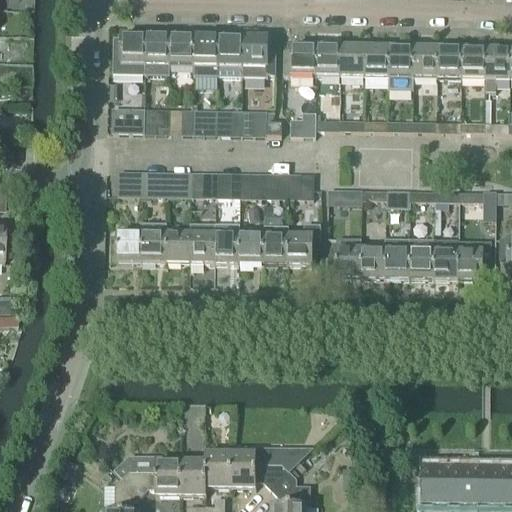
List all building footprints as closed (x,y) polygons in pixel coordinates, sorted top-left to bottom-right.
[(145,81),(145,71),(145,41),(122,40),(121,44),(113,44),(113,81),(145,81)] [(169,72),(170,41),(145,41),(145,71),(169,72)] [(194,72),(194,42),(170,41),(169,72),(194,72)] [(217,82),(218,42),(194,42),(194,72),(193,82),(217,82)] [(242,73),(242,43),(218,42),(217,82),(241,83),(242,73)] [(268,57),(268,43),(242,43),(242,73),(241,83),(267,83),(267,82),(275,82),(276,57),(268,57)] [(317,82),(317,52),(292,51),(292,57),(284,57),(284,61),(283,82),(317,82)] [(340,83),(340,52),(317,52),(317,82),(340,83)] [(365,83),(365,53),(340,52),(340,83),(365,83)] [(389,84),(390,53),(365,53),(365,83),(389,84)] [(413,84),(414,53),(390,53),(389,84),(413,84)] [(438,84),(438,54),(414,53),(413,84),(438,84)] [(462,85),(462,54),(438,54),(438,84),(462,85)] [(485,85),(485,55),(462,54),(462,85),(485,85)] [(510,86),(511,55),(485,55),(485,85),(486,85),(486,98),(495,99),(495,85),(510,86)] [(131,140),(131,115),(119,115),(118,140),(131,140)] [(143,141),(144,116),(131,115),(131,140),(143,141)] [(155,141),(155,116),(144,116),(143,141),(155,141)] [(165,141),(166,116),(155,116),(155,141),(165,141)] [(181,141),(181,116),(171,116),(170,141),(181,141)] [(192,141),(193,116),(181,116),(181,141),(192,141)] [(203,142),(203,117),(193,116),(192,141),(203,142)] [(214,142),(214,117),(203,117),(203,142),(214,142)] [(230,142),(230,117),(219,117),(219,142),(230,142)] [(241,142),(241,117),(230,117),(230,142),(241,142)] [(253,143),(253,117),(241,117),(241,142),(253,143)] [(266,143),(266,129),(266,118),(253,117),(253,143),(266,143)] [(364,127),(363,127),(363,119),(349,119),(349,117),(338,117),(339,127),(339,137),(363,137),(364,127)] [(316,143),(316,136),(316,126),(316,119),(303,119),(303,126),(291,126),(291,143),(316,143)] [(510,124),(509,124),(495,124),(495,129),(485,129),(484,139),(510,140),(510,124)] [(339,127),(316,126),(316,136),(339,137),(339,127)] [(387,138),(388,128),(364,127),(363,137),(387,138)] [(412,138),(412,128),(388,128),(387,138),(412,138)] [(436,138),(436,128),(412,128),(412,138),(436,138)] [(461,139),(461,129),(436,128),(436,138),(461,139)] [(281,143),(281,130),(266,129),(266,143),(281,143)] [(484,139),(485,129),(461,129),(461,139),(484,139)] [(130,203),(131,178),(118,177),(117,202),(130,203)] [(143,203),(143,178),(131,178),(130,203),(143,203)] [(153,203),(154,178),(143,178),(143,203),(153,203)] [(164,203),(164,178),(154,178),(153,203),(164,203)] [(181,204),(181,178),(169,178),(169,203),(181,204)] [(190,204),(191,178),(181,178),(181,204),(190,204)] [(201,204),(202,179),(191,178),(190,204),(201,204)] [(213,204),(213,179),(202,179),(201,204),(213,204)] [(229,204),(229,179),(218,179),(218,204),(229,204)] [(239,205),(239,179),(229,179),(229,204),(239,205)] [(250,205),(251,180),(239,179),(239,205),(250,205)] [(261,205),(262,180),(251,180),(250,205),(261,205)] [(277,205),(277,180),(266,180),(266,205),(277,205)] [(288,205),(288,180),(277,180),(277,205),(288,205)] [(300,206),(301,180),(288,180),(288,205),(300,206)] [(313,206),(313,181),(301,180),(300,206),(313,206)] [(361,207),(362,197),(337,197),(337,207),(361,207)] [(386,207),(386,197),(362,197),(361,207),(386,207)] [(410,212),(411,208),(411,198),(386,197),(386,207),(386,211),(410,212)] [(434,208),(434,198),(411,198),(411,208),(434,208)] [(459,209),(459,199),(434,198),(434,208),(434,221),(439,220),(440,219),(440,215),(448,216),(448,208),(459,209)] [(459,199),(459,209),(483,209),(484,199),(459,199)] [(214,271),(214,240),(215,230),(190,230),(190,240),(189,270),(214,271)] [(312,272),(312,246),(320,246),(320,232),(304,231),(304,242),(288,241),(287,241),(287,272),(312,272)] [(287,241),(288,241),(288,233),(264,233),(264,241),(263,241),(263,272),(287,272),(287,241)] [(142,270),(142,239),(117,239),(116,269),(142,270)] [(165,270),(166,239),(142,239),(142,270),(165,270)] [(189,270),(190,240),(166,239),(165,270),(189,270)] [(237,271),(238,241),(214,240),(214,271),(237,271)] [(263,272),(263,241),(238,241),(237,271),(263,272)] [(361,255),(361,245),(336,245),(335,285),(360,286),(360,255),(361,255)] [(511,245),(499,245),(499,265),(507,266),(507,276),(511,276),(511,245)] [(432,287),(433,256),(432,256),(432,248),(410,247),(410,256),(409,286),(432,287)] [(458,248),(448,248),(432,248),(432,256),(433,256),(432,287),(457,287),(458,248)] [(458,248),(457,287),(482,288),(482,272),(491,272),(491,248),(458,248)] [(385,256),(361,255),(360,255),(360,286),(385,286),(385,256)] [(409,286),(410,256),(385,256),(385,286),(409,286)] [(0,320),(0,329),(18,331),(18,321),(0,320)] [(255,453),(255,459),(231,459),(231,495),(255,495),(255,488),(262,488),(271,497),(289,478),(313,454),(313,453),(255,453)] [(231,495),(231,459),(205,459),(205,467),(206,467),(205,495),(206,495),(231,495)] [(180,467),(156,467),(156,462),(129,462),(113,477),(116,479),(117,479),(141,503),(148,496),(155,496),(155,503),(180,503),(180,467)] [(75,478),(77,472),(64,467),(61,476),(57,483),(58,484),(70,489),(75,478)] [(206,467),(205,467),(180,467),(180,503),(206,503),(206,495),(205,495),(206,467)] [(511,511),(511,475),(421,474),(420,511),(511,511)] [(295,492),(296,485),(300,481),(295,475),(290,479),(289,478),(271,497),(278,503),(278,510),(271,510),(270,511),(306,511),(309,511),(309,492),(295,492)] [(356,494),(356,475),(343,475),(343,495),(356,494)] [(132,511),(133,511),(141,503),(117,479),(116,479),(103,491),(103,511),(132,511)]
